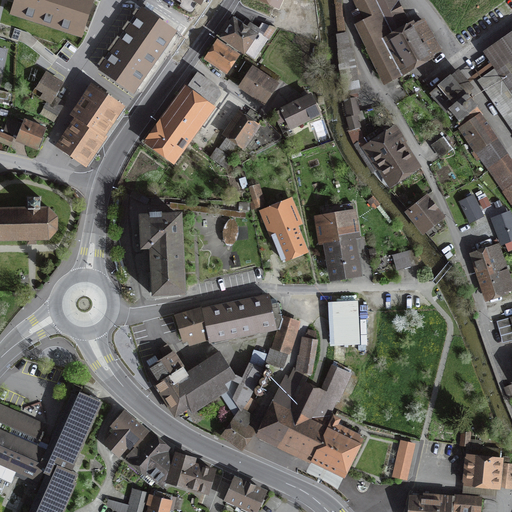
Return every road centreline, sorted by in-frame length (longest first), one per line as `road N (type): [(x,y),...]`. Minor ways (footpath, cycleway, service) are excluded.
road 1 (residential): [(480,311),(462,246),(346,0)]
road 2 (residential): [(112,310),(270,288),(423,286)]
road 3 (secondary): [(91,332),(102,361),(151,414),(330,511)]
road 4 (secondary): [(222,0),(119,149),(102,187)]
